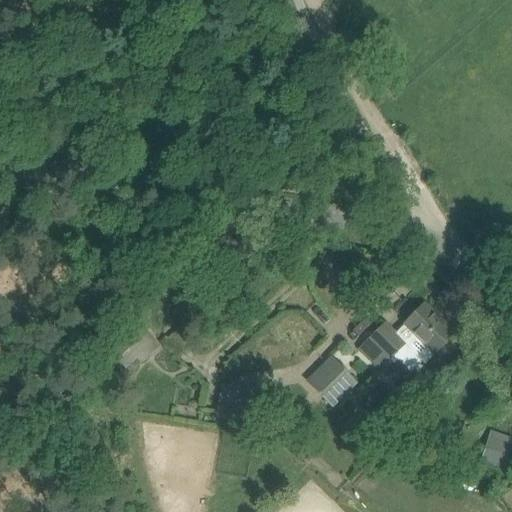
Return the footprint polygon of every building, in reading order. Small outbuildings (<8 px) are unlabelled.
[(223,271),(223,270),(224,270),(229,265),(233,268),(248,253),(237,241),(234,244),(224,233),(210,247),(214,252),(209,257),(223,271)] [(181,281),(195,267),(182,253),(166,268),(181,281)] [(427,362),(441,349),(455,334),(425,305),(396,334),(386,324),(360,350),(383,372),(392,362),(391,360),(408,343),(427,362)] [(104,344),(113,354),(126,369),(137,359),(141,363),(160,347),(133,317),(104,344)] [(332,359),(308,383),(332,407),(356,383),(332,359)] [(223,386),(218,417),(242,422),(247,423),(253,392),(244,390),(223,386)] [(483,455),(480,463),(503,471),(507,460),(511,461),(511,447),(511,446),(511,440),(491,433),(486,446),(482,446),(481,451),(483,455)]
